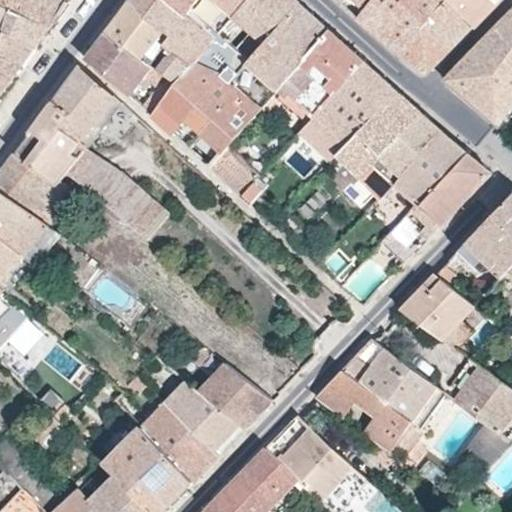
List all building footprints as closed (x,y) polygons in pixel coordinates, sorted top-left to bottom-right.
[(0,0),(0,4),(53,27),(71,2),(66,0),(0,0)] [(197,63),(218,38),(189,15),(188,17),(167,0),(134,0),(132,3),(147,17),(172,36),(165,45),(167,47),(154,66),(178,84),(194,62),(197,63)] [(199,0),(167,0),(188,17),(189,15),(199,0)] [(249,0),(199,0),(189,15),(218,38),(219,36),(220,35),(249,0)] [(251,62),(301,5),(295,0),(249,0),(220,35),(251,62)] [(368,10),(356,0),(345,0),(344,2),(362,18),(368,10)] [(356,0),(368,10),(377,0),(356,0)] [(448,2),(449,0),(377,0),(368,10),(362,18),(361,19),(401,50),(448,2)] [(474,29),(501,0),(449,0),(448,2),(474,29)] [(448,2),(401,50),(426,71),(428,71),(430,71),(432,71),(433,70),(474,29),(448,2)] [(165,45),(172,36),(147,17),(132,3),(109,33),(154,66),(167,47),(165,45)] [(53,27),(0,4),(0,30),(5,32),(5,31),(38,47),(53,27)] [(281,88),(331,32),(301,5),(251,62),(233,82),(263,109),(281,88)] [(502,126),(511,108),(511,13),(490,35),(447,80),(502,126)] [(16,78),(38,47),(5,31),(5,32),(0,46),(0,45),(0,88),(6,92),(16,78)] [(314,117),(367,63),(331,32),(281,88),(314,117)] [(154,66),(109,33),(88,60),(131,96),(144,79),(154,66)] [(218,38),(197,63),(224,74),(233,82),(251,62),(220,35),(219,36),(218,38)] [(224,74),(197,63),(194,62),(178,84),(153,116),(211,168),(231,145),(263,109),(233,82),(224,74)] [(346,147),(400,93),(367,63),(314,117),(346,147)] [(81,145),(118,96),(83,66),(38,125),(75,153),(81,145)] [(153,116),(178,84),(154,66),(144,79),(157,88),(143,106),(153,116)] [(376,165),(422,113),(400,93),(346,147),(337,156),(381,199),(396,183),(376,165)] [(89,150),(124,102),(118,96),(81,145),(87,149),(89,150)] [(396,183),(445,133),(422,113),(376,165),(396,183)] [(69,174),(87,149),(81,145),(75,153),(38,125),(17,154),(59,186),(63,181),(69,174)] [(421,205),(470,154),(445,133),(381,199),(371,210),(370,210),(383,224),(411,196),(420,204),(421,205)] [(218,175),(238,152),(231,145),(211,168),(218,175)] [(100,199),(122,172),(89,150),(87,149),(69,174),(100,199)] [(261,174),(238,152),(218,175),(240,196),(259,176),(261,174)] [(63,181),(59,186),(17,154),(0,176),(0,187),(51,224),(77,192),(63,181)] [(417,253),(494,173),(470,154),(421,205),(420,204),(394,232),(417,253)] [(171,215),(122,172),(100,199),(150,240),(171,215)] [(251,205),(269,185),(259,176),(240,196),(251,205)] [(274,225),(292,205),(269,185),(251,205),(274,225)] [(51,224),(0,187),(0,233),(27,254),(51,224)] [(511,269),(511,268),(511,197),(468,242),(497,269),(504,276),(511,269)] [(40,265),(66,233),(51,224),(27,254),(40,265)] [(417,253),(394,232),(386,241),(408,262),(417,253)] [(27,254),(0,233),(0,285),(1,286),(27,254)] [(497,269),(468,242),(461,250),(485,273),(497,269)] [(12,297),(40,265),(27,254),(1,286),(8,292),(7,293),(12,297)] [(434,290),(445,280),(437,274),(428,284),(434,290)] [(463,320),(477,306),(445,280),(434,290),(428,284),(403,310),(444,340),(463,320)] [(8,292),(1,286),(0,285),(0,351),(34,315),(12,297),(7,293),(8,292)] [(457,350),(475,331),(463,320),(444,340),(457,350)] [(423,428),(447,395),(446,395),(448,392),(375,339),(333,383),(379,417),(368,432),(393,451),(394,449),(406,457),(426,431),(423,428)] [(511,440),(511,386),(472,358),(448,392),(446,395),(447,395),(487,424),(511,442),(511,440)] [(274,400),(228,363),(201,391),(247,428),(274,400)] [(201,391),(188,381),(166,404),(220,456),(247,428),(201,391)] [(348,412),(356,401),(333,383),(322,394),(348,412)] [(66,405),(51,390),(40,400),(61,420),(67,413),(63,409),(66,405)] [(220,456),(166,404),(143,426),(195,482),(220,456)] [(32,422),(26,415),(20,421),(25,427),(32,422)] [(341,511),(370,481),(301,416),(270,448),(302,478),(337,511),(341,511)] [(482,474),(511,442),(487,424),(461,460),(482,474)] [(165,511),(195,482),(143,426),(107,463),(117,474),(154,511),(165,511)] [(103,511),(92,500),(82,490),(67,505),(8,440),(0,447),(0,459),(8,468),(26,488),(48,511),(103,511)] [(270,448),(208,511),(268,511),(272,508),(287,494),(302,478),(270,448)] [(0,511),(1,511),(26,488),(8,468),(0,476),(0,482),(3,486),(0,489),(0,511)] [(154,511),(117,474),(101,491),(92,500),(103,511),(154,511)] [(101,491),(85,475),(76,483),(82,490),(92,500),(101,491)] [(48,511),(26,488),(1,511),(48,511)] [(276,511),(283,511),(294,501),(287,494),(272,508),(276,511)]
